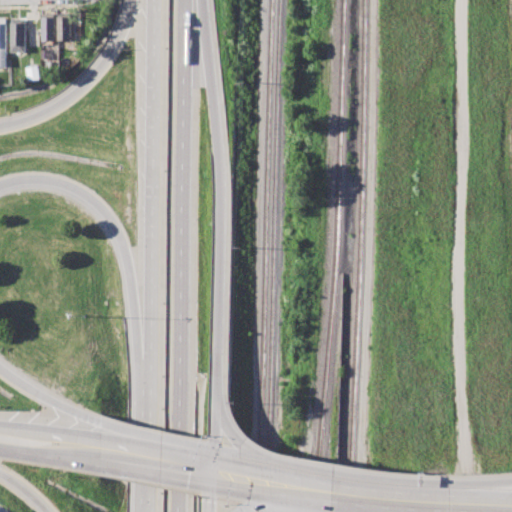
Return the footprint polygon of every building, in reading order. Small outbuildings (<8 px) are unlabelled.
[(43,42),(43,16),(56,16),(56,42),(43,42)] [(59,41),(59,16),(73,16),(73,40),(59,41)] [(0,65),(0,17),(7,17),(8,65),(0,65)] [(13,52),(12,19),(25,19),(25,51),(13,52)] [(26,67),(39,65),(41,80),(29,82),(26,67)]
